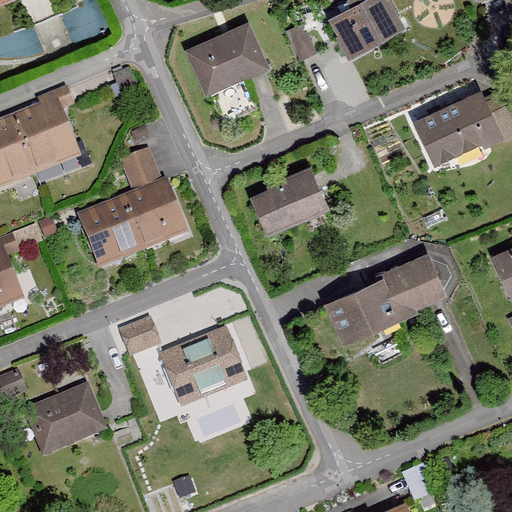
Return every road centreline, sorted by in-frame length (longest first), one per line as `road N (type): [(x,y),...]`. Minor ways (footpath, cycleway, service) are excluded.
road 1 (residential): [(491,66),(204,176)]
road 2 (residential): [(243,260),(0,359)]
road 3 (residential): [(243,260),(346,472)]
road 4 (residential): [(346,472),(511,408)]
road 5 (residential): [(146,43),(0,103)]
road 6 (residential): [(146,43),(204,176)]
